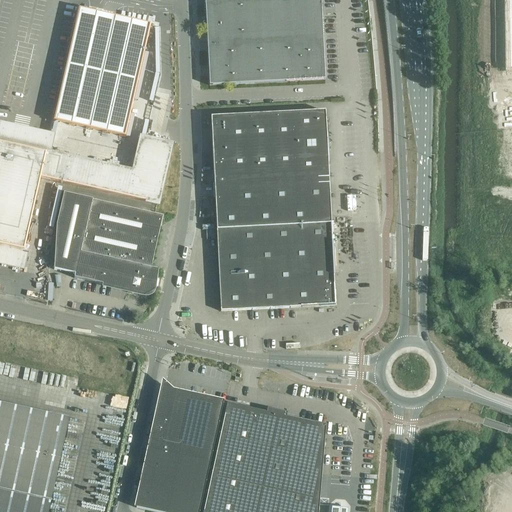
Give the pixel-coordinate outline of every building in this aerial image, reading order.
[(204,0),(209,86),(325,80),(320,0),(204,0)] [(80,6),(54,120),(125,136),(151,21),(80,6)] [(211,118),(216,230),(331,224),(325,112),(211,118)] [(0,143),(50,155),(54,134),(24,127),(0,122),(0,143)] [(0,245),(24,251),(40,179),(50,180),(157,205),(171,146),(141,139),(133,173),(50,155),(0,143),(0,245)] [(54,270),(75,275),(74,279),(103,285),(104,281),(146,291),(163,216),(64,194),(56,226),(54,270)] [(331,224),(216,230),(221,312),(335,306),(331,224)] [(0,265),(19,270),(24,251),(0,245),(0,265)] [(162,390),(149,449),(210,462),(223,403),(162,390)] [(0,404),(0,511),(48,511),(69,419),(0,404)] [(318,511),(325,437),(326,426),(315,423),(286,417),(287,414),(267,409),(266,413),(238,407),(238,406),(227,404),(224,415),(225,415),(204,511),(203,511),(318,511)] [(149,449),(143,479),(204,492),(210,462),(149,449)] [(511,511),(511,474),(507,473),(497,511),(511,511)] [(199,511),(204,492),(143,479),(136,508),(152,511),(199,511)]
